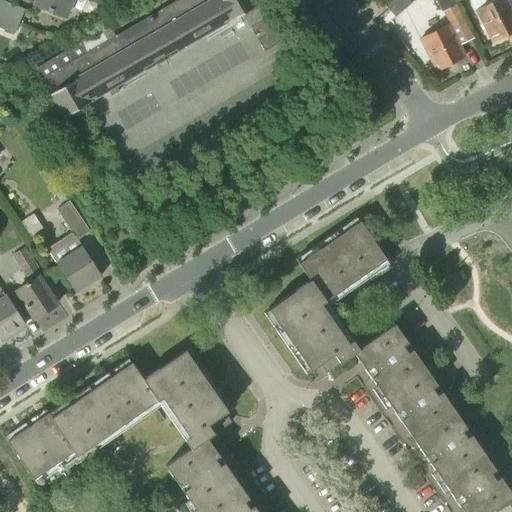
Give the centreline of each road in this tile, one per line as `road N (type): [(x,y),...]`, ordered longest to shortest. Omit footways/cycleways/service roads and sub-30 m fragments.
road 1 (residential): [(0,391),(431,125)]
road 2 (residential): [(431,125),(332,0)]
